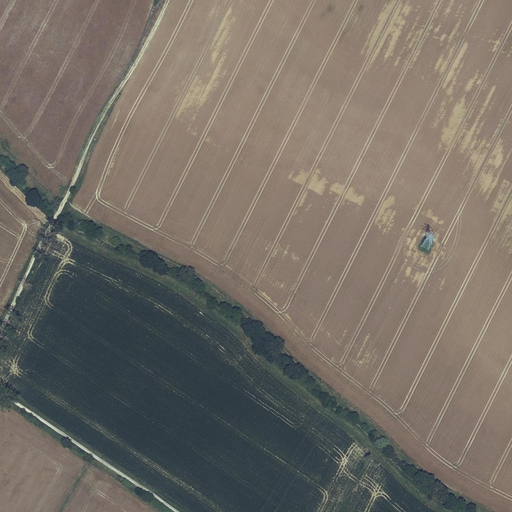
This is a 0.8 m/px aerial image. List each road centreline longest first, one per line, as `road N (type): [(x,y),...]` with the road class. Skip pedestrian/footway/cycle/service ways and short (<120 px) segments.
road 1 (track): [(0,332),(166,0)]
road 2 (track): [(0,392),(174,511)]
